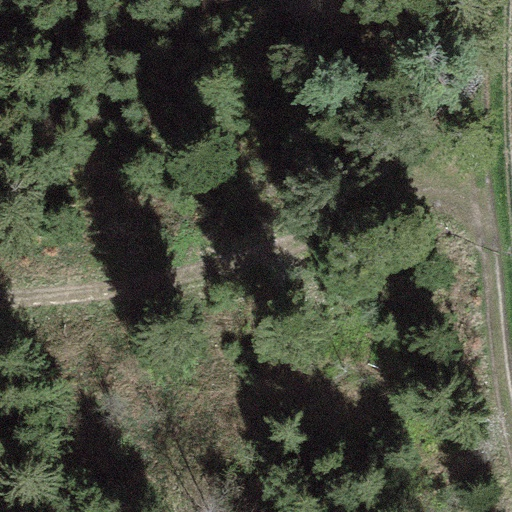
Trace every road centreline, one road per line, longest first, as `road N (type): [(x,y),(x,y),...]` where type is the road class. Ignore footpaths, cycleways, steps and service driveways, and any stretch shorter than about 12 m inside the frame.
road 1 (track): [(0,302),(100,292),(272,257),(391,221),(485,210)]
road 2 (track): [(511,405),(476,149),(478,0)]
